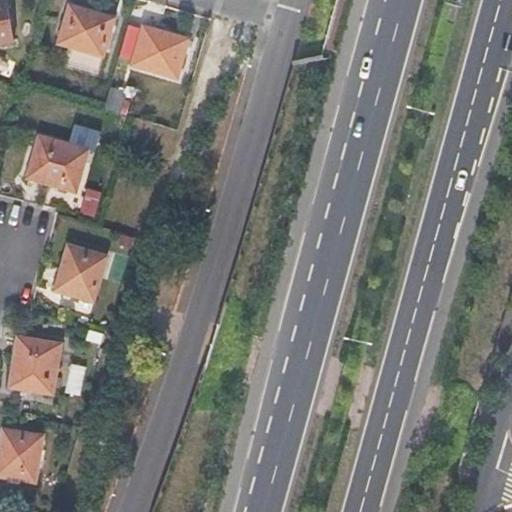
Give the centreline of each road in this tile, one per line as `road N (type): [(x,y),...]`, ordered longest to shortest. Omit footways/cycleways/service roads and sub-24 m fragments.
road 1 (tertiary): [(285,24),(128,511)]
road 2 (trunk): [(404,0),(269,493)]
road 3 (trunk): [(386,0),(269,493)]
road 4 (trunk): [(359,511),(443,211)]
road 5 (secondary): [(443,211),(511,2)]
road 6 (trunk): [(443,211),(501,0)]
